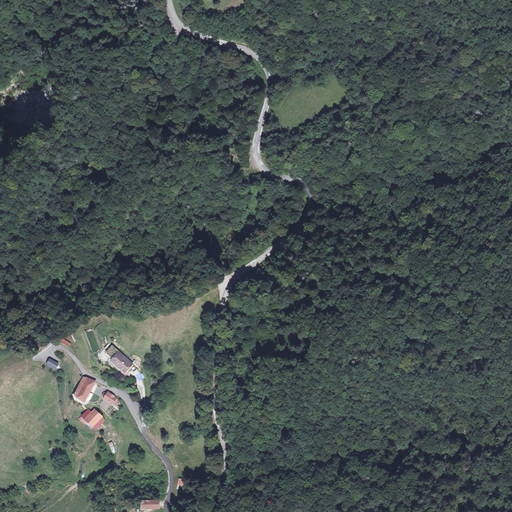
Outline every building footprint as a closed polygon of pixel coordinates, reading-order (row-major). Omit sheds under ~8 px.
[(63,338),(61,340),(69,346),(71,343),(63,338)] [(132,364),(112,343),(103,352),(123,373),(132,364)] [(45,364),(55,370),(59,363),(49,358),(45,364)] [(96,384),(85,378),(74,397),(86,403),(96,384)] [(117,399),(107,391),(102,397),(112,405),(117,399)] [(106,412),(112,406),(107,402),(101,408),(106,412)] [(103,417),(94,408),(80,417),(95,427),(103,417)] [(152,509),(151,500),(138,501),(139,510),(152,509)]
